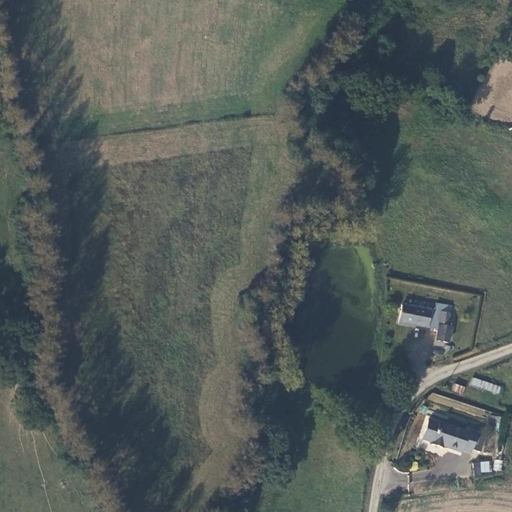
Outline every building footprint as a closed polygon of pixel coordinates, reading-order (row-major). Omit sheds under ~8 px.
[(441,297),(442,290),(427,288),(426,295),(394,287),(391,304),(427,312),(426,315),(430,315),(429,322),(440,324),(442,310),(439,310),(442,297),(441,297)] [(499,389),(471,379),(469,385),(497,395),(499,389)] [(462,388),(454,385),(452,390),(460,393),(462,388)] [(427,421),(418,438),(428,443),(427,445),(438,449),(439,447),(457,454),(458,451),(466,455),(474,437),(466,433),(465,435),(437,424),(437,426),(427,421)] [(482,433),(474,449),(479,451),(487,435),(482,433)] [(494,459),(493,470),(501,471),(502,460),(494,459)] [(474,475),(490,473),(489,460),(473,462),(474,475)]
